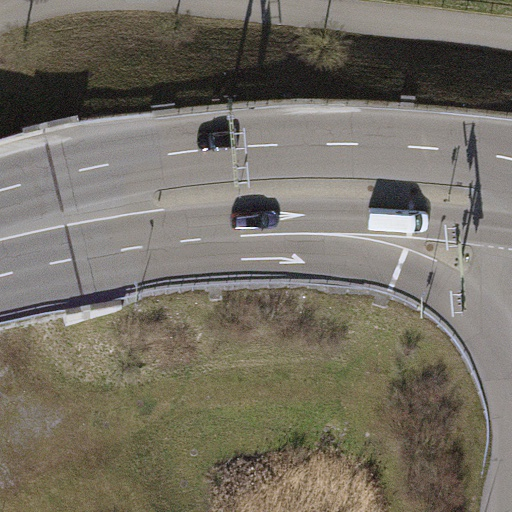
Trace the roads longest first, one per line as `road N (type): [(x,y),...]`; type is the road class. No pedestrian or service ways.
road 1 (secondary): [(511,154),(353,142),(266,145),(106,163),(0,188)]
road 2 (secondary): [(0,276),(120,250),(289,232)]
road 3 (secondary): [(289,232),(416,282),(469,327),(511,397)]
road 4 (secondary): [(289,232),(412,218),(511,229)]
